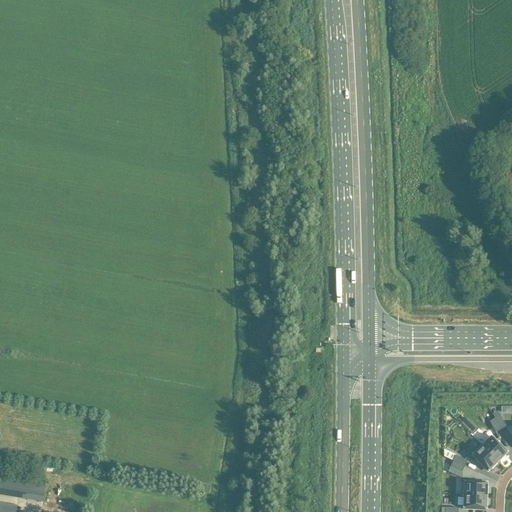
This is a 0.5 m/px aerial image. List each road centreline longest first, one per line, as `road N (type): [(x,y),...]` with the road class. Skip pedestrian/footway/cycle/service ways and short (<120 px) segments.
road 1 (primary): [(331,0),(341,351)]
road 2 (primary): [(371,337),(357,0)]
road 3 (primary): [(341,351),(340,511)]
road 4 (primary): [(370,511),(372,362)]
road 5 (tertiary): [(511,339),(371,337)]
road 6 (tertiary): [(372,362),(511,361)]
